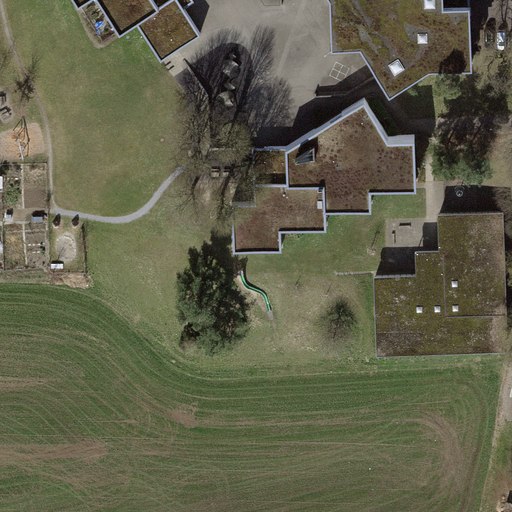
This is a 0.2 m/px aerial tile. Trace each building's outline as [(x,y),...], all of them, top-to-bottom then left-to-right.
[(77,0),(79,2),(81,0),(100,0),(120,30),(137,20),(162,58),(201,33),(182,2),(185,0),(77,0)] [(330,0),(333,45),(361,44),(392,24),(387,17),(399,10),(392,0),(330,0)] [(392,24),(361,44),(390,90),(429,65),(472,63),(470,0),(392,0),(399,10),(387,17),(392,24)] [(232,201),(233,248),(282,247),(281,227),(327,225),(326,204),(371,203),(371,183),(417,182),(415,135),(389,135),(365,98),(288,146),(253,146),(255,200),(232,201)] [(419,274),(376,275),(378,349),(506,345),(502,211),(440,213),(441,249),(418,250),(419,274)]
